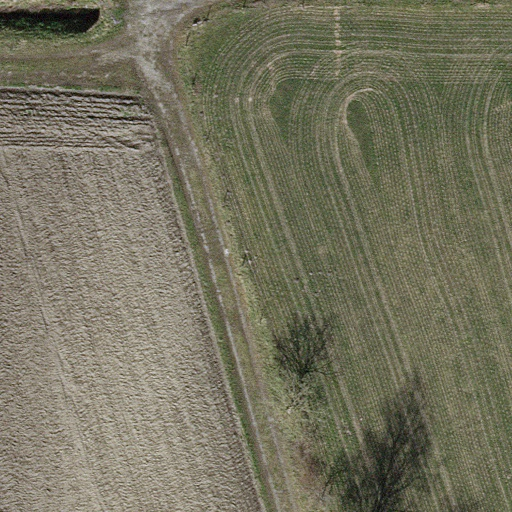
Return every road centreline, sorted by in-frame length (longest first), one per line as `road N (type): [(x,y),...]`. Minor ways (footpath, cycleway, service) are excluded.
road 1 (track): [(219,0),(141,3),(287,511)]
road 2 (track): [(158,57),(0,58)]
